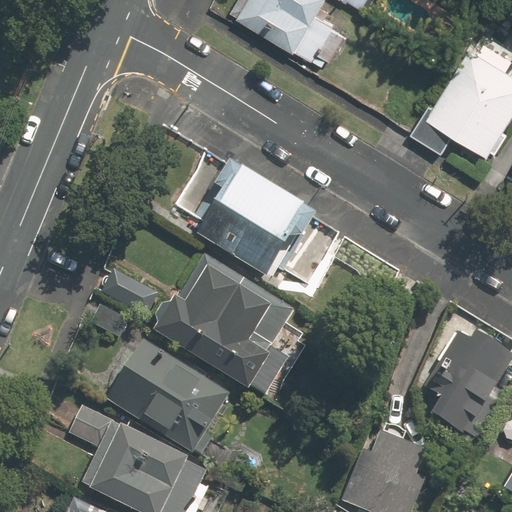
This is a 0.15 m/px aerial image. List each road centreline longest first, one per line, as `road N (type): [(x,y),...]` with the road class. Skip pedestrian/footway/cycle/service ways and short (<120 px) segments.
road 1 (residential): [(511,269),(176,61),(100,25)]
road 2 (tertiary): [(100,25),(0,269)]
